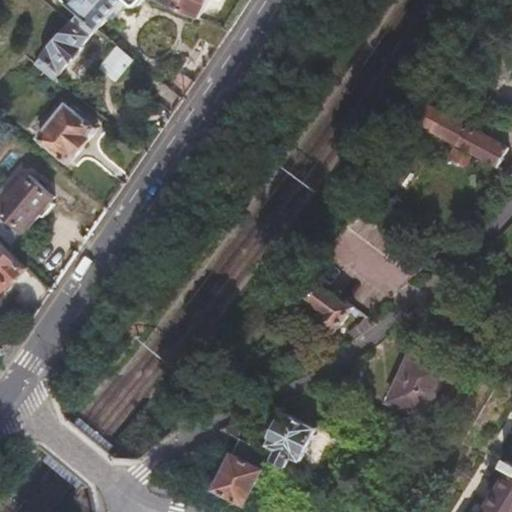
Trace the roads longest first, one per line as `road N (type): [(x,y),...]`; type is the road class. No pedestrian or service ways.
road 1 (residential): [(120,488),(217,421),(309,378),(456,268),(511,202)]
road 2 (tertiary): [(267,0),(12,384)]
road 3 (residential): [(12,384),(120,488)]
